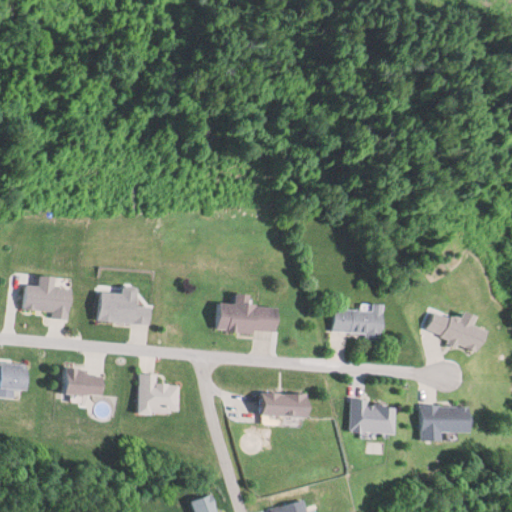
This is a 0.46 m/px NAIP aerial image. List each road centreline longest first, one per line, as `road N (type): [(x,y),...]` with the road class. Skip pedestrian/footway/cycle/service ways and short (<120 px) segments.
road 1 (residential): [(0,335),(448,379)]
road 2 (residential): [(198,354),(241,511)]
